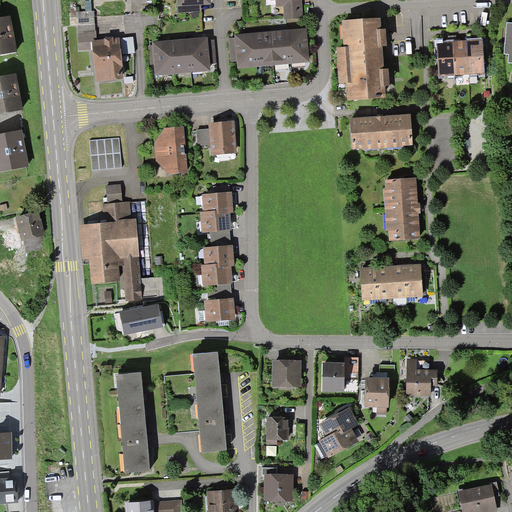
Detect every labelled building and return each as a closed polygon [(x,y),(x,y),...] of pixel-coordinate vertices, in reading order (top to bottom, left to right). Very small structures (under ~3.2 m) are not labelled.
[(177,0),(179,14),(202,12),(202,6),(211,5),(210,0),(177,0)] [(269,0),(270,2),(276,1),(276,7),(284,7),(284,19),(303,18),(301,0),(269,0)] [(80,12),(79,7),(70,8),(71,21),(77,21),(79,51),(93,50),(93,41),(96,41),(94,11),(80,12)] [(11,17),(0,19),(0,57),(18,54),(11,17)] [(381,20),(342,22),(343,49),(337,49),(339,83),(347,83),(348,102),(386,100),(385,88),(390,88),(389,77),(389,71),(384,71),(383,48),(387,48),(386,41),(386,31),(382,31),(381,20)] [(309,64),(307,30),(293,31),(283,32),(259,34),(250,35),(235,36),(235,39),(228,39),(230,63),(236,62),(237,69),(309,64)] [(134,37),(121,38),(123,54),(135,53),(134,37)] [(167,41),(153,42),(153,46),(149,47),(150,66),(155,65),(156,76),(211,72),(210,64),(217,64),(215,42),(208,42),(208,38),(194,39),(184,40),(167,41)] [(96,41),(93,41),(93,50),(96,83),(123,80),(122,67),(123,66),(120,39),(110,40),(96,41)] [(467,42),(469,75),(484,74),(482,41),(472,41),(467,42)] [(469,75),(467,42),(458,42),(452,43),(454,76),(469,75)] [(454,76),(452,43),(448,43),(437,43),(439,77),(454,76)] [(16,75),(0,78),(0,116),(23,112),(16,75)] [(382,118),(351,120),(353,151),(362,151),(404,149),(404,147),(414,147),(412,116),(382,118)] [(209,124),(209,130),(210,146),(211,157),(237,155),(235,122),(217,123),(209,124)] [(185,155),(183,129),(165,130),(156,146),(158,164),(170,176),(187,174),(185,155)] [(210,146),(209,130),(196,131),(198,147),(210,146)] [(22,132),(0,135),(0,172),(28,167),(22,132)] [(119,138),(90,141),(92,171),(122,168),(119,138)] [(416,179),(385,181),(386,191),(384,192),(387,233),(388,233),(389,242),(419,240),(418,211),(416,179)] [(121,186),(107,187),(108,204),(122,203),(121,186)] [(233,194),(203,196),(204,213),(217,213),(217,215),(231,214),(234,214),(233,194)] [(164,300),(162,278),(141,279),(137,219),(132,220),(131,203),(122,203),(108,204),(102,205),(103,225),(81,227),(83,261),(90,261),(92,284),(121,282),(120,268),(124,267),(127,302),(164,300)] [(20,217),(16,218),(22,241),(24,240),(42,236),(45,235),(38,212),(20,217)] [(210,233),(230,232),(232,232),(231,214),(217,215),(217,213),(204,213),(200,214),(201,234),(210,233)] [(0,259),(19,257),(15,230),(0,231),(0,259)] [(230,232),(210,233),(211,248),(231,247),(230,232)] [(42,236),(24,240),(27,251),(45,247),(42,236)] [(211,248),(204,248),(205,266),(218,265),(219,268),(232,267),(235,267),(233,247),(231,247),(211,248)] [(218,265),(205,266),(202,266),(203,287),(218,286),(231,285),(233,285),(232,267),(219,268),(218,265)] [(406,267),(408,299),(423,298),(421,266),(411,267),(406,267)] [(408,299),(406,267),(401,268),(391,268),(393,300),(408,299)] [(378,301),(393,300),(391,268),(381,269),(376,269),(378,301)] [(363,301),(378,301),(376,269),(371,269),(361,270),(363,301)] [(231,285),(218,286),(219,301),(232,300),(231,285)] [(111,291),(104,292),(106,304),(113,304),(111,291)] [(236,322),(234,300),(232,300),(219,301),(204,302),(206,324),(236,322)] [(161,312),(159,305),(141,309),(114,315),(117,330),(122,332),(123,336),(124,335),(125,338),(164,329),(163,327),(165,326),(162,312),(161,312)] [(218,352),(193,354),(201,451),(227,449),(224,417),(220,375),(218,352)] [(345,357),(345,365),(345,380),(358,380),(359,357),(345,357)] [(418,360),(408,359),(406,395),(431,396),(431,385),(437,386),(438,370),(417,369),(418,360)] [(281,362),(272,361),(272,388),(301,388),(301,362),(281,362)] [(340,365),(323,365),(323,393),(345,393),(345,380),(345,365),(340,365)] [(370,379),(365,379),(365,407),(377,407),(377,415),(387,415),(387,409),(389,409),(389,379),(394,379),(394,366),(380,366),(380,373),(370,373),(370,379)] [(141,374),(116,376),(125,475),(149,472),(147,441),(142,394),(141,374)] [(352,431),(360,426),(350,408),(320,425),(327,439),(319,443),(328,460),(359,443),(352,431)] [(281,418),(267,418),(266,446),(278,446),(278,441),(289,442),(289,419),(281,418)] [(0,460),(12,460),(12,432),(0,432),(0,460)] [(263,475),(265,475),(265,502),(293,502),(293,476),(277,476),(277,468),(263,468),(263,475)] [(9,471),(0,472),(0,504),(18,503),(17,488),(15,488),(14,479),(10,479),(9,471)] [(490,488),(459,493),(462,511),(494,511),(498,511),(495,497),(500,496),(497,482),(489,484),(490,488)] [(238,511),(238,491),(207,493),(208,511),(238,511)] [(182,511),(182,501),(155,502),(155,511),(182,511)] [(151,511),(151,502),(125,504),(125,511),(151,511)]
